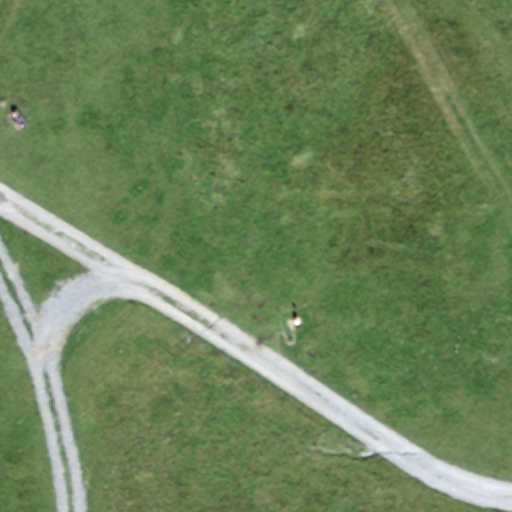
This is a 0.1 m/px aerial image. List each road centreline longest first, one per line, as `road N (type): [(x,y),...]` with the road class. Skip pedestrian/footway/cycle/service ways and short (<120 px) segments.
road 1 (track): [(511,504),(405,466),(0,205)]
road 2 (track): [(104,273),(42,314),(29,365),(63,477),(62,511)]
